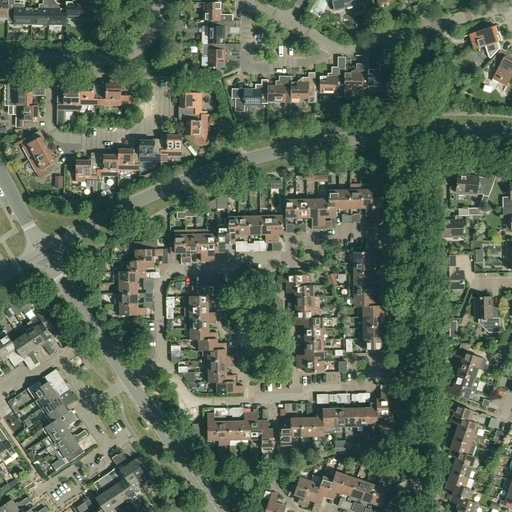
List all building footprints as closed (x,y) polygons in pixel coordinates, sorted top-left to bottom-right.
[(14,25),(31,25),(32,9),(21,8),(21,4),(15,4),(14,0),(8,0),(8,1),(8,18),(8,23),(14,23),(14,25)] [(66,2),(66,9),(67,9),(66,19),(67,19),(84,19),(84,17),(97,17),(97,6),(90,6),(90,0),(77,0),(78,2),(66,2)] [(330,0),(335,13),(352,8),(354,14),(365,11),(361,0),(330,0)] [(8,1),(0,1),(0,17),(8,18),(8,1)] [(204,21),(211,21),(233,21),(233,15),(220,15),(220,3),(204,3),(204,21)] [(43,9),(32,9),(31,25),(49,25),(49,4),(43,4),(43,9)] [(66,26),(67,19),(66,19),(67,9),(66,9),(55,9),(55,4),(49,4),(49,25),(55,25),(55,29),(56,30),(60,30),(62,29),(62,26),(66,26)] [(208,27),(208,33),(208,45),(210,45),(210,44),(224,45),(224,44),(225,33),(229,34),(230,28),(234,28),(235,21),(233,21),(211,21),(210,27),(208,27)] [(502,41),(497,26),(469,35),(474,50),(485,46),(488,57),(490,59),(499,49),(497,42),(502,41)] [(234,44),(224,44),(224,45),(210,44),(210,45),(210,50),(208,50),(208,56),(204,56),(202,58),(202,66),(203,68),(208,68),(224,68),(224,57),(229,57),(229,51),(234,51),(234,44)] [(497,69),(491,81),(498,84),(498,82),(507,87),(511,75),(511,56),(500,51),(492,60),(495,62),(493,67),(497,69)] [(379,70),(369,70),(368,70),(368,86),(392,87),(392,61),(386,61),(385,65),(380,65),(379,70)] [(369,64),(356,64),(356,74),(345,73),(344,90),(345,90),(362,90),(362,88),(368,88),(368,86),(368,70),(369,70),(369,64)] [(345,90),(344,90),(345,73),(345,68),(332,68),(331,77),(320,77),(320,93),(338,94),(338,92),(345,92),(345,90)] [(302,83),(291,82),(291,99),(309,99),(309,97),(315,97),(315,73),(308,73),(308,78),(302,78),(302,83)] [(275,86),(268,86),(267,102),(268,102),(285,103),(285,109),(291,109),(291,99),(291,82),(292,77),(279,76),(279,81),(276,81),(275,86)] [(79,90),(79,104),(99,105),(99,99),(99,94),(94,94),(94,85),(90,84),(90,80),(85,80),(85,84),(79,84),(79,90)] [(106,99),(99,99),(99,105),(131,106),(131,96),(121,95),(121,85),(114,85),(115,80),(110,80),(110,85),(106,85),(106,99)] [(268,104),(268,102),(267,102),(268,86),(268,80),(262,80),(261,85),(255,85),(255,90),(244,89),(244,99),(236,98),(235,112),(244,112),(244,106),(262,106),(262,104),(268,104)] [(17,85),(11,85),(11,106),(17,106),(32,106),(32,97),(32,94),(32,91),(32,85),(17,85)] [(79,104),(79,90),(73,90),(73,85),(68,85),(68,89),(64,89),(63,104),(57,104),(57,111),(79,111),(79,104)] [(195,109),(194,115),(207,115),(207,111),(201,111),(201,94),(180,93),(180,108),(195,109)] [(37,121),(37,117),(38,106),(32,106),(17,106),(17,115),(16,128),(23,128),(23,127),(37,127),(37,121)] [(186,121),(186,129),(186,136),(189,136),(189,141),(193,145),(206,145),(207,136),(207,117),(213,117),(213,115),(207,115),(194,115),(194,121),(186,121)] [(20,142),(14,145),(16,147),(21,144),(30,160),(48,150),(41,137),(40,138),(37,132),(25,139),(20,142)] [(160,150),(160,156),(181,156),(182,136),(166,136),(166,150),(160,150)] [(140,141),(139,160),(139,162),(160,162),(160,156),(155,156),(155,142),(140,141)] [(133,150),(125,149),(118,149),(118,156),(118,170),(139,171),(139,162),(139,160),(133,159),(133,150)] [(56,164),(48,150),(30,160),(40,179),(45,176),(60,168),(57,163),(56,164)] [(118,176),(118,170),(118,156),(104,155),(104,170),(97,170),(97,172),(97,176),(118,176)] [(97,191),(97,176),(97,172),(91,172),(91,161),(76,161),(76,182),(87,182),(87,186),(93,186),(93,191),(97,191)] [(489,197),(494,183),(485,182),(485,178),(460,175),(460,182),(457,182),(456,193),(477,195),(477,194),(483,195),(483,196),(489,197)] [(63,176),(55,176),(55,188),(63,188),(63,176)] [(282,189),(281,181),(270,181),(271,189),(282,189)] [(502,198),(503,208),(511,207),(511,183),(510,183),(511,197),(502,198)] [(361,190),(361,188),(361,184),(350,185),(350,188),(351,209),(362,208),(361,190)] [(349,191),(340,191),(339,191),(340,209),(351,209),(350,188),(349,188),(349,191)] [(363,188),(361,188),(361,190),(362,208),(366,208),(366,217),(372,216),(372,198),(372,191),(373,191),(373,188),(371,188),(371,190),(363,190),(363,188)] [(336,209),(340,209),(339,191),(340,191),(340,189),(338,189),(338,191),(329,191),(329,189),(327,189),(327,192),(328,192),(328,199),(329,217),(336,217),(336,209)] [(286,219),(297,218),(296,198),(295,198),(295,200),(285,200),(286,219)] [(298,198),(296,198),(297,218),(308,218),(308,200),(307,200),(298,200),(298,198)] [(319,226),(318,200),(309,200),(309,198),(307,198),(307,200),(308,200),(308,218),(312,218),(312,226),(319,226)] [(372,198),(372,216),(377,216),(377,225),(384,225),(384,198),(372,198)] [(216,199),(206,203),(206,206),(206,209),(217,209),(216,199)] [(328,199),(318,200),(319,226),(325,226),(325,217),(329,217),(328,199)] [(511,218),(511,232),(511,231),(511,207),(503,208),(503,218),(511,218)] [(441,227),(441,238),(463,237),(463,226),(466,226),(466,220),(466,219),(472,219),(472,216),(482,215),(485,208),(478,208),(468,209),(468,216),(462,216),(455,216),(455,220),(443,220),(443,227),(441,227)] [(281,217),(271,217),(272,243),(279,243),(279,234),(283,234),(283,214),(281,214),(281,217)] [(228,216),(226,216),(226,219),(228,219),(228,226),(229,226),(229,244),(236,244),(236,242),(236,236),(240,236),(239,218),(240,218),(240,215),(237,215),(238,218),(228,218),(228,216)] [(239,218),(240,236),(250,235),(250,215),(248,215),(248,217),(240,218),(239,218)] [(251,215),(250,215),(250,235),(261,235),(261,217),(260,217),(251,217),(251,215)] [(262,215),(260,215),(260,217),(261,217),(261,235),(266,235),(266,241),(266,243),(272,243),(271,217),(262,217),(262,215)] [(228,226),(217,226),(217,228),(218,235),(218,253),(225,253),(225,245),(229,244),(229,226),(228,226)] [(217,228),(207,228),(207,230),(207,235),(208,262),(215,262),(215,253),(218,253),(218,235),(217,228)] [(171,241),(171,254),(181,254),(182,264),(186,264),(186,230),(174,230),(174,241),(171,241)] [(187,230),(186,230),(186,264),(191,264),(191,254),(197,254),(196,230),(187,230)] [(207,230),(196,230),(197,254),(201,253),(201,262),(208,262),(207,235),(207,230)] [(142,250),(135,251),(135,261),(154,261),(154,257),(162,257),(162,250),(158,250),(158,242),(142,242),(142,250)] [(380,263),(380,256),(372,257),(372,252),(352,253),(352,255),(354,254),(354,264),(380,263)] [(437,267),(437,290),(446,289),(454,289),(461,289),(464,289),(464,278),(461,278),(461,272),(456,272),(456,266),(456,256),(443,257),(443,266),(437,267)] [(128,262),(127,262),(127,272),(145,272),(145,268),(154,268),(154,261),(135,261),(128,262)] [(381,270),(380,263),(354,264),(354,273),(352,273),(352,275),(354,275),(354,274),(372,274),(372,270),(381,270)] [(120,273),(118,273),(119,283),(119,284),(137,283),(137,279),(143,279),(146,279),(145,273),(145,272),(127,272),(120,273)] [(333,273),(328,275),(331,287),(337,285),(333,273)] [(388,281),(381,281),(377,281),(372,281),(372,274),(354,274),(354,275),(352,275),(348,275),(348,286),(372,285),(381,285),(388,285),(388,281)] [(305,287),(305,286),(310,286),(310,275),(278,276),(278,283),(287,283),(287,287),(305,287)] [(137,283),(119,284),(119,293),(119,295),(138,294),(137,283)] [(295,294),(295,298),(316,298),(316,296),(314,296),(313,286),(315,286),(315,284),(312,284),(312,286),(310,286),(305,286),(305,287),(287,287),(287,294),(295,294)] [(193,297),(198,297),(216,297),(216,293),(224,293),(224,285),(192,286),(193,297)] [(349,296),(352,296),(355,296),(355,297),(373,296),(372,285),(348,286),(349,296)] [(117,295),(115,295),(115,305),(117,305),(120,305),(138,305),(138,299),(143,299),(145,299),(145,297),(153,297),(153,294),(146,294),(138,294),(119,295),(117,295)] [(217,303),(216,297),(198,297),(193,297),(191,297),(191,296),(188,296),(188,298),(189,298),(190,307),(188,307),(188,309),(190,309),(190,308),(208,308),(208,304),(217,303)] [(373,300),(373,296),(355,297),(355,296),(352,296),(352,298),(355,298),(355,307),(353,307),(353,309),(356,309),(356,308),(363,307),(381,306),(381,300),(373,300)] [(289,304),(289,309),(316,308),(319,308),(319,298),(316,298),(295,298),(295,304),(289,304)] [(486,298),(475,298),(475,320),(486,319),(486,331),(489,333),(500,333),(499,312),(492,312),(492,300),(486,300),(486,298)] [(138,305),(120,305),(120,306),(120,308),(120,317),(141,316),(144,316),(147,316),(146,309),(144,309),(138,309),(138,305)] [(390,317),(390,310),(381,311),(381,306),(363,307),(364,318),(390,317)] [(37,317),(30,322),(34,328),(47,348),(45,349),(48,352),(52,350),(48,345),(50,344),(48,341),(53,338),(49,333),(54,329),(49,320),(55,316),(49,307),(43,311),(36,315),(37,317)] [(184,319),(188,319),(215,319),(215,314),(208,314),(208,308),(190,308),(190,309),(188,309),(184,309),(184,319)] [(319,308),(316,308),(289,309),(289,314),(296,314),(296,319),(320,318),(319,308)] [(382,324),(390,324),(390,317),(364,318),(364,327),(362,327),(362,329),(364,329),(364,328),(382,328),(382,324)] [(320,318),(296,319),(296,327),(305,326),(305,330),(323,330),(325,330),(325,328),(323,328),(322,318),(320,318)] [(189,330),(190,330),(209,329),(208,324),(215,323),(215,319),(188,319),(184,319),(184,330),(189,330)] [(44,347),(45,349),(47,348),(34,328),(30,322),(22,327),(26,333),(37,349),(41,346),(42,349),(44,347)] [(382,334),(382,328),(364,328),(364,329),(364,338),(362,338),(362,340),(389,339),(389,334),(382,334)] [(209,333),(209,329),(190,330),(189,330),(189,331),(190,331),(191,341),(189,341),(189,343),(191,343),(191,341),(199,341),(217,340),(217,333),(209,333)] [(323,339),(323,330),(305,330),(305,336),(298,336),(298,341),(325,341),(325,339),(323,339)] [(0,342),(11,360),(9,361),(12,365),(16,362),(13,357),(14,356),(12,353),(16,350),(11,343),(6,335),(3,331),(0,333),(0,342)] [(26,333),(19,338),(32,358),(30,359),(33,362),(37,360),(33,354),(35,353),(33,351),(37,349),(26,333)] [(11,343),(16,350),(22,359),(26,356),(28,358),(29,357),(30,359),(32,358),(19,338),(11,343)] [(389,344),(389,339),(362,340),(362,341),(364,341),(364,350),(382,350),(382,344),(389,344)] [(199,352),(202,352),(208,352),(208,351),(226,351),(226,344),(217,344),(217,340),(199,341),(199,352)] [(325,342),(325,341),(298,341),(298,346),(305,346),(305,352),(323,352),(323,351),(323,342),(325,342)] [(11,360),(0,342),(0,359),(1,361),(6,358),(7,361),(8,360),(9,361),(11,360)] [(462,360),(461,363),(478,369),(478,367),(481,358),(456,350),(454,357),(462,360)] [(206,361),(206,362),(233,362),(233,356),(226,357),(226,351),(208,351),(208,352),(202,352),(202,361),(206,361)] [(297,356),(297,363),(323,362),(323,353),(325,353),(325,351),(323,351),(323,352),(305,352),(305,356),(297,356)] [(208,363),(208,373),(226,372),(226,366),(233,366),(233,362),(206,362),(206,364),(208,363)] [(324,372),(323,362),(297,363),(297,370),(306,369),(306,374),(326,373),(326,372),(324,372)] [(347,373),(346,362),(338,362),(339,373),(347,373)] [(475,377),(478,369),(461,363),(457,373),(475,379),(475,377)] [(217,383),(235,383),(235,376),(226,376),(226,372),(208,373),(206,373),(206,374),(208,374),(209,384),(207,384),(207,385),(210,385),(210,384),(217,384),(217,383)] [(457,373),(454,384),(471,390),(471,389),(473,390),(476,392),(480,381),(477,380),(475,379),(457,373)] [(27,389),(35,402),(57,388),(58,390),(62,387),(59,383),(54,386),(53,385),(51,387),(48,382),(42,386),(39,381),(27,389)] [(244,394),(243,387),(235,387),(235,383),(217,383),(217,384),(217,394),(244,394)] [(442,391),(467,400),(470,391),(472,392),(473,390),(471,389),(471,390),(454,384),(452,387),(444,385),(442,391)] [(392,385),(381,386),(381,400),(377,400),(377,418),(378,418),(378,426),(378,428),(380,428),(380,426),(393,425),(392,385)] [(57,391),(58,390),(57,388),(35,402),(40,409),(58,397),(55,394),(58,392),(57,391)] [(68,404),(72,402),(69,398),(64,401),(63,399),(60,401),(58,397),(40,409),(35,412),(37,415),(42,412),(45,417),(67,402),(68,404)] [(369,427),(378,426),(378,418),(377,418),(377,400),(370,400),(370,409),(367,409),(367,427),(367,429),(369,429),(369,427)] [(67,402),(45,417),(50,424),(60,418),(68,413),(65,408),(68,406),(67,405),(68,404),(67,402)] [(448,403),(446,409),(454,412),(452,416),(470,422),(473,411),(448,403)] [(338,406),(334,407),(334,410),(334,430),(336,430),(336,427),(345,427),(345,410),(338,410),(338,406)] [(329,410),(323,410),(323,428),(324,428),(324,433),(335,433),(334,430),(334,410),(334,407),(329,407),(329,410)] [(355,429),(356,429),(356,409),(345,410),(345,427),(355,427),(355,429)] [(356,409),(356,429),(358,429),(358,427),(367,427),(367,409),(356,409)] [(325,442),(324,433),(324,428),(323,428),(323,410),(316,410),(317,419),(313,419),(313,437),(313,443),(325,442)] [(251,440),(262,440),(261,422),(258,422),(258,413),(250,414),(251,440)] [(217,443),(219,443),(219,441),(218,423),(214,423),(214,414),(207,415),(208,441),(217,441),(217,443)] [(242,440),(251,440),(250,414),(244,414),(244,422),(240,422),(241,441),(240,441),(240,443),(242,443),(242,440)] [(452,416),(450,423),(458,425),(457,429),(474,435),(475,433),(478,425),(478,424),(477,424),(470,422),(452,416)] [(491,417),(489,424),(487,427),(494,430),(495,426),(497,420),(497,419),(491,417)] [(63,422),(60,418),(50,424),(42,429),(47,437),(69,423),(70,425),(74,423),(71,418),(66,421),(65,420),(63,422)] [(292,445),(292,437),(291,437),(291,419),(284,419),(285,427),(280,428),(281,448),(282,448),(282,446),(292,445)] [(301,419),(291,419),(291,437),(292,437),(301,437),(301,439),(302,439),(301,419)] [(304,437),(313,437),(313,419),(301,419),(302,439),(304,439),(304,437)] [(229,423),(230,443),(231,443),(231,441),(240,441),(241,441),(240,422),(229,423)] [(273,452),(273,430),(269,430),(268,422),(261,422),(262,440),(262,447),(260,447),(260,450),(262,450),(262,453),(273,452)] [(52,445),(70,433),(68,429),(70,427),(69,426),(70,425),(69,423),(47,437),(52,445)] [(230,447),(230,443),(229,423),(218,423),(219,441),(219,443),(219,447),(230,447)] [(449,432),(447,438),(471,446),(471,444),(474,435),(457,429),(455,434),(449,432)] [(11,456),(15,453),(0,430),(0,441),(0,442),(0,457),(3,463),(11,457),(11,456)] [(504,433),(497,431),(493,441),(501,443),(504,433)] [(73,437),(70,433),(52,445),(57,452),(79,438),(80,440),(84,438),(81,433),(76,436),(76,435),(73,437)] [(79,441),(80,440),(79,438),(57,452),(62,459),(65,458),(68,463),(76,458),(72,453),(80,448),(77,444),(80,442),(79,441)] [(447,438),(445,442),(452,444),(450,450),(467,456),(468,455),(474,457),(477,448),(473,446),(471,446),(447,438)] [(450,450),(448,456),(456,459),(455,463),(472,468),(472,467),(475,458),(474,457),(468,455),(467,456),(450,450)] [(127,460),(124,457),(120,459),(124,464),(122,465),(124,468),(120,471),(125,479),(130,486),(133,490),(140,485),(125,462),(127,460)] [(127,460),(125,462),(140,485),(153,476),(140,457),(135,461),(132,463),(131,463),(129,461),(127,462),(127,460)] [(446,465),(444,471),(468,479),(469,477),(472,469),(472,468),(455,463),(453,468),(446,465)] [(337,492),(341,493),(346,476),(347,476),(348,474),(346,474),(345,476),(336,473),(337,471),(335,471),(335,473),(336,474),(333,481),(328,498),(334,500),(337,492)] [(444,471),(443,475),(449,477),(447,483),(465,489),(465,488),(468,480),(468,479),(444,471)] [(120,504),(128,499),(115,481),(117,479),(115,475),(111,478),(114,483),(113,484),(115,486),(110,489),(120,504)] [(341,493),(351,497),(357,477),(356,477),(355,479),(347,476),(346,476),(341,493)] [(297,504),(302,506),(310,482),(311,481),(298,477),(297,478),(299,479),(298,482),(296,482),(293,492),(295,492),(294,496),(300,497),(297,504)] [(323,477),(320,485),(315,503),(314,506),(320,509),(324,497),(328,498),(333,481),(323,477)] [(359,478),(357,477),(351,497),(361,500),(367,483),(358,480),(359,478)] [(117,479),(115,481),(128,499),(130,503),(136,499),(138,498),(133,490),(130,486),(125,479),(122,482),(120,479),(118,480),(117,479)] [(18,483),(15,480),(8,484),(11,488),(18,483)] [(311,481),(310,482),(302,506),(307,507),(309,501),(315,503),(320,485),(312,483),(312,481),(311,481)] [(361,500),(372,503),(378,484),(377,484),(376,486),(367,483),(361,500)] [(447,483),(445,489),(453,492),(452,496),(469,501),(473,491),(465,488),(465,489),(447,483)] [(379,485),(378,484),(372,503),(382,507),(388,490),(379,487),(379,485)] [(116,511),(114,509),(113,509),(100,491),(102,489),(100,485),(96,488),(98,491),(96,492),(99,497),(95,499),(101,507),(104,511),(116,511)] [(103,490),(102,489),(100,491),(113,509),(114,509),(120,504),(110,489),(107,492),(105,489),(103,490)] [(265,511),(276,511),(279,505),(276,503),(278,496),(271,494),(265,511)] [(452,496),(450,502),(458,505),(457,509),(466,511),(474,511),(477,504),(476,504),(469,501),(452,496)] [(160,498),(155,502),(159,507),(164,503),(160,498)] [(0,507),(0,511),(9,511),(20,505),(22,508),(22,507),(25,505),(22,500),(17,504),(17,502),(14,504),(11,500),(0,507)] [(500,505),(491,502),(489,508),(499,511),(500,505)]
